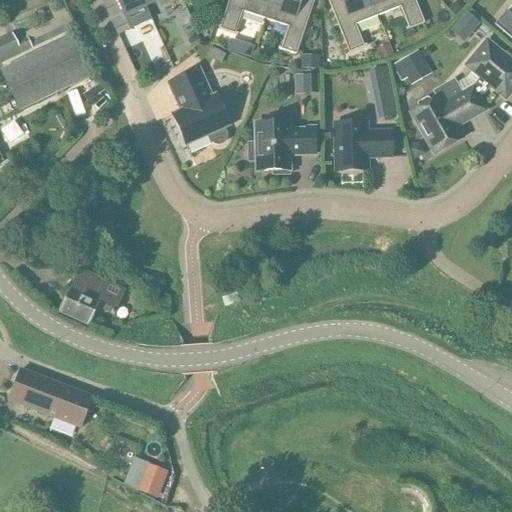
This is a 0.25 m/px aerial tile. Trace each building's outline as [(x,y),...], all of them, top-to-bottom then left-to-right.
[(114,0),(104,5),(118,35),(138,26),(132,12),(145,7),(142,0),(114,0)] [(142,0),(145,7),(158,1),(162,8),(180,0),(142,0)] [(228,0),(219,30),(235,35),(242,12),(265,20),(271,0),(228,0)] [(271,0),(265,20),(288,28),(281,51),(296,56),(314,0),(271,0)] [(378,17),(370,0),(327,0),(349,54),(364,48),(355,26),(378,17)] [(424,24),(414,0),(370,0),(378,17),(400,8),(409,30),(424,24)] [(448,9),(456,18),(463,11),(455,3),(448,9)] [(494,26),(511,40),(511,16),(506,12),(494,26)] [(459,19),(459,35),(476,35),(476,20),(459,19)] [(490,31),(486,36),(495,43),(498,38),(490,31)] [(0,65),(33,51),(27,38),(16,43),(13,35),(0,40),(0,65)] [(200,45),(197,38),(188,42),(191,49),(200,45)] [(20,112),(88,79),(69,39),(1,72),(20,112)] [(474,91),(478,97),(484,94),(490,87),(506,100),(511,92),(511,63),(511,62),(487,42),(465,67),(484,82),(479,88),(474,91)] [(377,50),(381,62),(393,58),(389,45),(377,50)] [(251,59),(254,49),(244,46),(241,57),(251,59)] [(210,48),(205,59),(220,66),(225,55),(210,48)] [(254,61),(266,65),(269,53),(257,49),(254,61)] [(418,52),(392,67),(401,83),(407,80),(411,87),(431,75),(418,52)] [(301,56),(300,70),(319,70),(320,57),(301,56)] [(386,67),(368,71),(378,120),(396,116),(386,67)] [(199,70),(168,84),(180,112),(172,116),(186,146),(207,137),(209,141),(212,144),(217,146),(221,145),(225,142),(227,138),(226,133),(224,129),(230,127),(215,96),(211,98),(199,70)] [(318,74),(294,75),(295,95),(318,94),(318,74)] [(418,110),(410,114),(424,138),(434,155),(463,139),(455,126),(462,122),(463,124),(485,111),(478,97),(474,91),(472,89),(462,95),(456,84),(454,80),(443,86),(432,93),(436,100),(431,102),(427,100),(418,105),(418,110)] [(289,175),(288,156),(315,156),(315,129),(288,130),(288,124),(256,125),(256,144),(255,144),(255,145),(249,145),(249,162),(256,162),(256,163),(257,173),(273,172),(274,176),(289,175)] [(367,124),(334,125),(335,172),(368,171),(368,156),(373,156),(373,159),(392,158),(391,132),(367,133),(367,124)] [(418,143),(407,150),(413,161),(425,155),(418,143)] [(54,239),(82,225),(95,227),(99,203),(79,200),(42,218),(54,239)] [(78,270),(59,311),(59,312),(88,326),(97,308),(114,316),(125,292),(96,278),(78,270)] [(8,402),(68,425),(66,430),(74,433),(76,428),(79,429),(91,398),(20,371),(8,402)] [(258,453),(255,466),(267,470),(271,456),(258,453)] [(144,464),(134,491),(158,500),(168,473),(144,464)]
